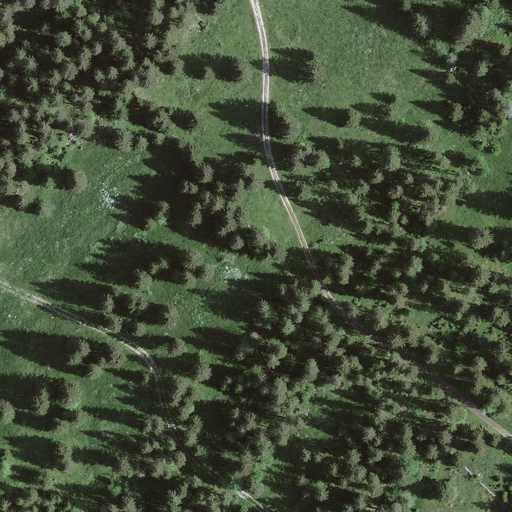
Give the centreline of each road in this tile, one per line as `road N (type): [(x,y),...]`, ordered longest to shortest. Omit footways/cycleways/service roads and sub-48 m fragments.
road 1 (track): [(511,442),(425,368),(354,323),(315,278),(265,133),(254,0)]
road 2 (track): [(0,282),(139,355),(158,374),(178,443),(261,511)]
